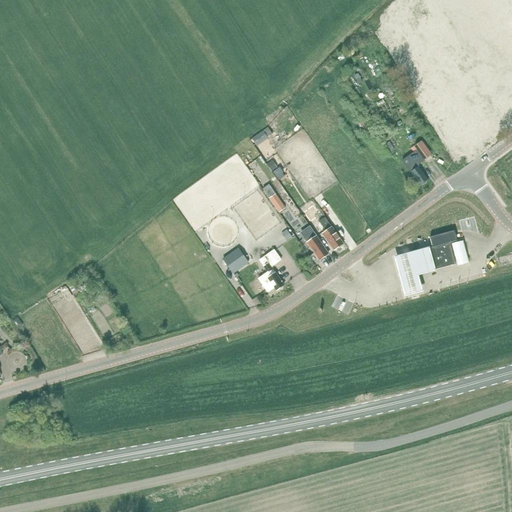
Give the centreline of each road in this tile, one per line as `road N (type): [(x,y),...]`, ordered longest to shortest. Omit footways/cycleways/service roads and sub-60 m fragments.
road 1 (tertiary): [(0,393),(262,318),(469,171)]
road 2 (primary): [(0,479),(378,407),(511,371)]
road 3 (unclassified): [(5,511),(298,448),(377,447),(511,404)]
